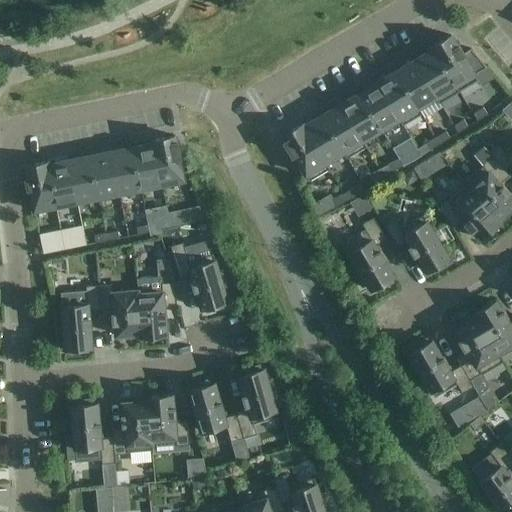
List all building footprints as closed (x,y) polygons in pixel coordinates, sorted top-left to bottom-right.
[(459,92),(478,80),(463,55),(464,54),(459,45),(457,45),(451,35),(432,47),(459,92)] [(440,103),(459,92),(432,47),(431,48),(432,50),(415,60),(440,103)] [(396,71),(418,108),(436,97),(439,104),(440,103),(415,60),(396,71)] [(422,114),(418,108),(396,71),(377,82),(403,125),(422,114)] [(359,93),(381,130),(399,119),(402,126),(403,125),(377,82),(359,93)] [(363,141),(381,130),(359,93),(340,104),(366,147),(363,141)] [(347,158),(366,147),(340,104),(322,116),(347,158)] [(473,114),(478,121),(487,115),(483,108),(473,114)] [(347,159),(347,158),(322,116),(304,126),(303,124),(302,125),(329,169),(326,163),(343,153),(347,159)] [(454,126),(458,133),(468,127),(464,120),(454,126)] [(309,181),(329,169),(302,125),(283,136),(285,141),(284,141),(289,151),(291,150),(309,181)] [(440,144),(450,138),(445,131),(435,138),(440,144)] [(180,158),(181,158),(179,147),(177,147),(175,136),(153,141),(162,185),(184,180),(180,158)] [(430,151),(440,144),(435,138),(425,144),(430,151)] [(141,189),(162,185),(153,141),(152,141),(152,143),(132,147),(141,189)] [(511,145),(505,151),(498,143),(488,152),(492,156),(504,170),(511,163),(511,145)] [(132,147),(111,151),(119,193),(141,189),(132,147)] [(98,197),(119,193),(111,151),(90,156),(98,197)] [(399,159),(403,166),(413,161),(409,154),(399,159)] [(415,165),(421,173),(435,162),(429,154),(415,165)] [(77,202),(98,197),(90,156),(69,160),(77,202)] [(511,206),(511,198),(508,195),(510,193),(502,185),(501,186),(499,184),(508,175),(504,170),(492,156),(482,165),(483,166),(464,182),(499,222),(511,212),(508,210),(511,206)] [(392,172),(403,166),(399,159),(388,165),(392,172)] [(56,206),(77,202),(69,160),(49,164),(48,162),(47,162),(56,206)] [(34,211),(56,206),(47,162),(25,166),(27,178),(26,178),(28,189),(29,189),(34,211)] [(418,180),(413,170),(402,176),(407,186),(418,180)] [(364,186),(374,181),(370,174),(360,179),(364,186)] [(499,222),(464,182),(463,183),(466,186),(448,201),(447,200),(437,209),(454,228),(463,219),(466,222),(464,223),(472,231),(473,230),(480,239),(499,222)] [(347,201),(358,196),(354,189),(343,194),(347,201)] [(336,206),(347,201),(343,194),(333,199),(336,206)] [(168,213),(169,219),(171,226),(182,224),(186,223),(202,218),(199,206),(168,213)] [(376,246),(387,239),(370,211),(359,218),(366,229),(343,242),(371,290),(374,288),(377,291),(392,282),(390,278),(394,276),(384,260),(385,259),(380,249),(378,250),(376,246)] [(448,258),(423,215),(401,228),(395,219),(384,225),(397,247),(408,241),(410,245),(409,246),(415,256),(416,255),(426,271),(429,269),(431,273),(447,264),(445,260),(448,258)] [(159,229),(170,227),(169,219),(157,222),(159,229)] [(138,235),(149,232),(148,225),(136,227),(138,235)] [(82,226),(61,230),(65,249),(77,247),(86,245),(82,226)] [(53,252),(65,249),(61,230),(40,234),(44,253),(53,252)] [(107,241),(119,239),(117,231),(106,233),(107,241)] [(96,243),(107,241),(106,233),(94,235),(96,243)] [(227,301),(224,290),(228,289),(223,271),(218,272),(213,254),(188,261),(183,243),(170,246),(180,278),(192,275),(193,280),(192,280),(195,291),(196,290),(202,309),(205,308),(207,312),(224,307),(223,303),(227,301)] [(167,323),(166,312),(164,312),(164,308),(177,307),(175,282),(161,283),(162,292),(139,294),(138,290),(137,290),(141,336),(166,334),(165,323),(167,323)] [(141,336),(137,290),(113,292),(112,284),(99,285),(101,310),(114,309),(114,313),(112,313),(113,324),(115,323),(116,335),(126,334),(126,338),(141,336)] [(88,311),(101,310),(99,285),(86,286),(86,290),(60,292),(62,306),(65,349),(69,349),(70,353),(88,351),(88,347),(91,347),(90,327),(92,327),(91,316),(89,317),(88,311)] [(501,357),(511,350),(511,321),(509,323),(507,320),(509,319),(503,310),(502,311),(496,301),(474,314),(503,362),(504,362),(501,357)] [(503,362),(474,314),(461,321),(463,324),(455,329),(460,339),(459,340),(464,350),(466,349),(468,352),(456,358),(461,365),(470,380),(480,373),(481,375),(503,362)] [(449,366),(443,357),(442,358),(432,341),(428,343),(426,339),(410,348),(413,352),(409,354),(435,397),(457,384),(462,393),(474,387),(470,380),(461,365),(450,372),(447,367),(449,366)] [(278,417),(272,398),(277,397),(271,379),(267,381),(264,369),(260,370),(259,366),(241,371),(243,375),(239,376),(244,395),(242,395),(245,406),(247,405),(248,411),(236,414),(243,438),(256,435),(253,424),(278,417)] [(224,412),(221,401),(220,402),(214,383),(211,384),(209,380),(192,385),(193,389),(189,390),(201,432),(226,424),(231,442),(243,438),(236,414),(224,418),(223,412),(224,412)] [(189,445),(187,420),(175,421),(174,417),(176,417),(175,406),(173,406),(172,395),(147,397),(152,450),(153,450),(152,440),(176,438),(176,446),(189,445)] [(152,450),(147,397),(132,399),(133,402),(123,403),(124,414),(122,414),(123,425),(125,425),(125,429),(112,430),(113,438),(100,439),(101,446),(100,446),(102,459),(102,464),(115,463),(115,455),(128,454),(127,453),(152,450)] [(101,423),(99,423),(97,403),(93,404),(93,399),(75,401),(75,405),(71,406),(76,462),(102,459),(100,446),(101,446),(100,439),(100,434),(101,434),(101,423)] [(475,430),(484,423),(479,416),(470,424),(475,430)] [(510,511),(511,511),(511,477),(510,475),(509,476),(505,471),(511,466),(511,459),(505,450),(500,444),(490,452),(501,466),(480,482),(503,511),(510,511)] [(228,465),(216,470),(219,479),(231,474),(228,465)] [(325,511),(314,477),(289,485),(286,475),(273,479),(276,487),(281,503),(293,499),(295,504),(293,504),(295,511),(325,511)] [(201,476),(191,479),(193,489),(204,485),(201,476)] [(278,511),(284,510),(281,503),(276,487),(263,491),(266,499),(243,506),(244,511),(278,511)]
